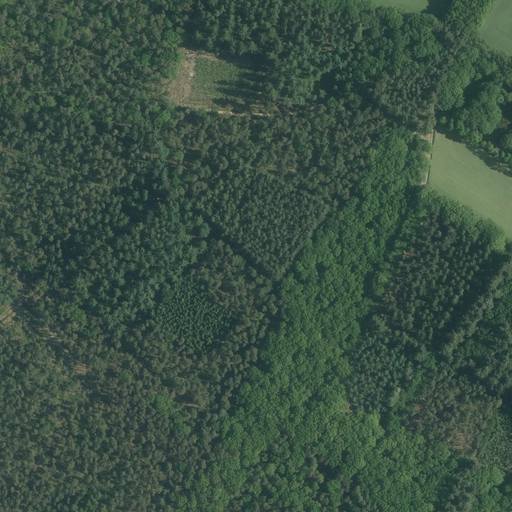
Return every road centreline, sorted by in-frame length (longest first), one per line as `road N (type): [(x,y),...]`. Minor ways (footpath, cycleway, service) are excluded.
road 1 (track): [(458,56),(431,117),(422,183),(371,291),(315,337),(242,454),(177,500)]
road 2 (track): [(0,118),(157,126),(180,112),(297,113),(350,95),(431,139)]
road 3 (track): [(371,291),(383,319),(423,353),(352,482),(273,413)]
road 4 (track): [(194,488),(17,304),(23,290),(0,249)]
road 5 (track): [(157,126),(169,189),(81,268),(71,298),(37,321)]
